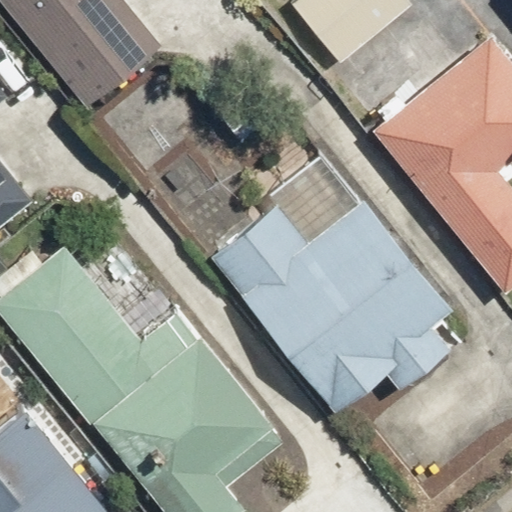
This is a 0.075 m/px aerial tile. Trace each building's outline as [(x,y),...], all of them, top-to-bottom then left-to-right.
[(5,0),(86,100),(160,38),(130,0),(5,0)] [(412,0),(291,0),(341,59),(413,0),(412,0)] [(511,50),(491,25),(372,122),(505,285),(511,279),(511,177),(499,162),(511,150),(511,50)] [(0,93),(0,221),(28,199),(0,164),(0,95),(1,94),(0,93)] [(276,200),(213,250),(334,403),(384,364),(398,382),(453,339),(433,315),(451,301),(362,189),(358,193),(321,146),(267,188),(276,200)] [(0,290),(0,291),(0,290),(0,304),(172,511),(227,511),(246,497),(228,475),(285,428),(201,327),(198,329),(157,280),(124,307),(65,237),(44,254),(34,242),(0,270),(0,290)] [(0,511),(105,511),(26,415),(0,435),(0,511)]
